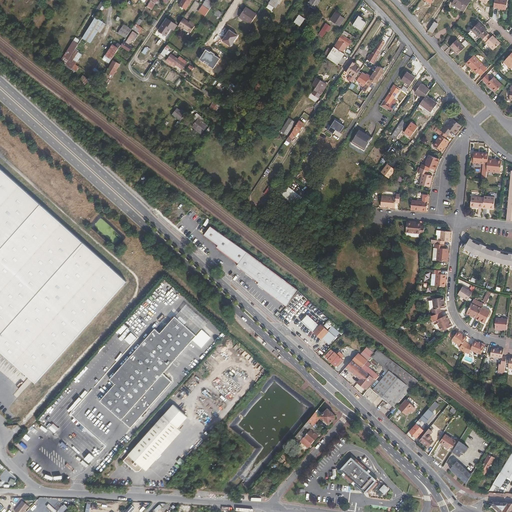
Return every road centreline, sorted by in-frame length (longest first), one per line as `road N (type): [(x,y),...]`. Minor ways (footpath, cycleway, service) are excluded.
road 1 (secondary): [(331,379),(0,81)]
road 2 (secondary): [(0,94),(322,390)]
road 3 (residential): [(0,492),(273,507)]
road 4 (unknown): [(182,437),(201,389),(230,364),(249,373),(244,387),(194,434)]
road 5 (secondary): [(463,510),(339,386)]
road 6 (residential): [(368,0),(473,122)]
road 7 (residential): [(457,221),(450,302),(457,321),(511,343)]
road 8 (residential): [(491,107),(393,0)]
road 9 (residential): [(273,507),(349,413)]
